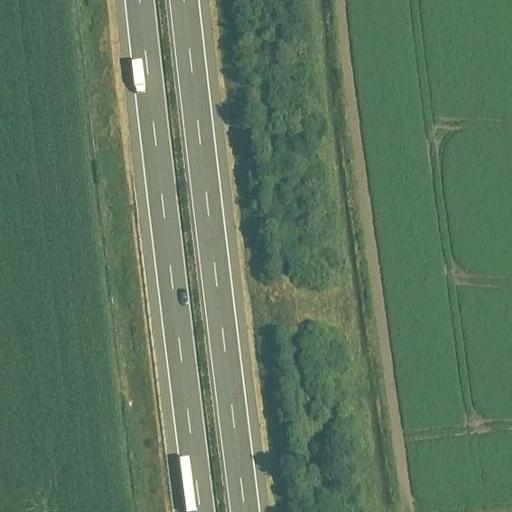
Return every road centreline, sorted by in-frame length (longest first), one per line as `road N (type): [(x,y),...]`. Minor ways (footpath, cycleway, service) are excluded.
road 1 (motorway): [(143,0),(203,511)]
road 2 (motorway): [(245,511),(186,0)]
